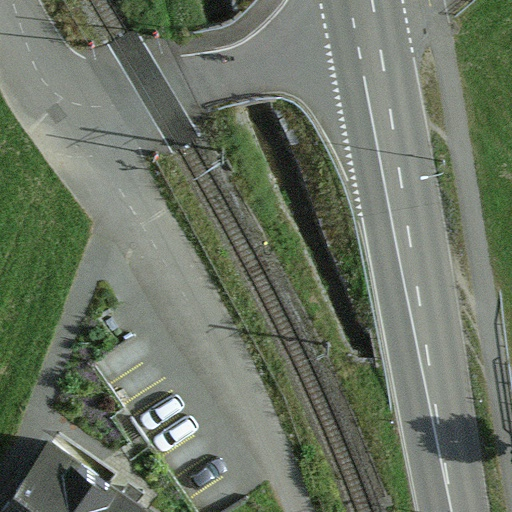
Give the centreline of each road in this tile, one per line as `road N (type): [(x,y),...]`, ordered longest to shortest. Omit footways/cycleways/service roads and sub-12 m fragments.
road 1 (primary): [(364,21),(393,216),(453,511)]
road 2 (track): [(288,511),(247,414),(103,172),(91,115)]
road 3 (residential): [(5,0),(36,82),(91,115),(364,21)]
